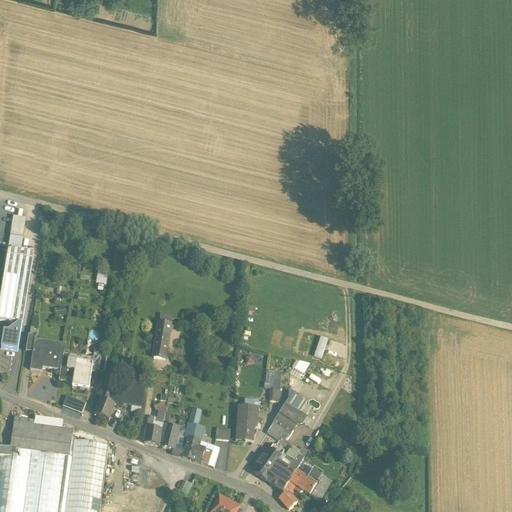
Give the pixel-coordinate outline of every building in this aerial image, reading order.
[(21,251),(8,249),(0,299),(0,321),(9,323),(13,329),(19,324),(22,325),(33,261),(20,259),(21,251)] [(160,322),(171,324),(172,316),(161,315),(160,322)] [(171,324),(160,322),(158,333),(169,335),(171,324)] [(1,349),(17,351),(22,325),(19,324),(13,329),(8,333),(4,332),(1,349)] [(169,335),(158,333),(156,342),(167,344),(169,335)] [(36,337),(28,336),(26,352),(33,353),(34,345),(34,346),(35,341),(36,337)] [(65,346),(35,341),(34,346),(34,345),(33,353),(30,371),(42,373),(43,369),(61,372),(64,356),(65,346)] [(167,344),(156,342),(154,359),(165,361),(167,344)] [(238,361),(252,365),(255,353),(242,349),(238,361)] [(92,360),(64,356),(61,372),(59,382),(78,385),(77,389),(89,391),(91,374),(93,366),(92,366),(92,360)] [(101,359),(93,357),(92,360),(92,366),(93,366),(91,374),(98,375),(101,359)] [(110,360),(101,359),(98,375),(108,376),(110,360)] [(297,361),(292,368),(303,375),(309,365),(297,361)] [(282,373),(274,373),(271,390),(280,391),(282,373)] [(112,386),(99,381),(97,391),(104,393),(109,395),(112,386)] [(111,396),(108,404),(115,406),(121,409),(123,405),(140,407),(143,392),(126,389),(124,399),(118,397),(117,399),(111,396)] [(280,391),(271,390),(270,403),(279,404),(280,391)] [(111,396),(104,393),(101,401),(108,404),(111,396)] [(293,393),(285,405),(299,414),(307,402),(293,393)] [(83,415),(87,404),(67,397),(64,407),(83,415)] [(108,404),(101,401),(94,416),(109,422),(115,406),(108,404)] [(299,414),(285,405),(279,415),(296,426),(303,417),(299,414)] [(163,421),(165,408),(157,411),(156,419),(163,421)] [(258,409),(238,408),(236,442),(253,444),(255,423),(257,424),(258,409)] [(192,411),(188,426),(197,428),(200,413),(192,411)] [(296,426),(279,415),(267,434),(278,442),(281,437),(287,441),(296,426)] [(156,419),(154,419),(152,430),(162,431),(163,421),(156,419)] [(34,423),(14,420),(13,430),(33,433),(34,423)] [(188,426),(179,424),(178,429),(179,429),(178,432),(186,433),(188,426)] [(188,440),(199,443),(203,430),(197,428),(188,426),(186,433),(178,432),(175,446),(185,449),(186,447),(183,446),(184,440),(185,440),(186,439),(188,440)] [(178,429),(167,427),(164,438),(162,448),(162,449),(174,452),(178,432),(179,429),(178,429)] [(152,430),(147,429),(144,444),(159,447),(161,436),(162,431),(152,430)] [(217,441),(231,441),(231,429),(217,429),(217,441)] [(33,433),(13,430),(10,449),(11,449),(30,452),(65,457),(71,458),(74,441),(74,438),(33,433)] [(199,443),(188,440),(188,441),(186,447),(197,449),(198,448),(199,443)] [(99,511),(108,446),(74,441),(71,458),(64,511),(99,511)] [(214,448),(199,443),(198,448),(204,451),(212,453),(214,448)] [(185,449),(177,447),(174,455),(183,458),(185,449)] [(197,449),(186,447),(185,449),(183,458),(200,464),(203,457),(204,451),(198,448),(197,449)] [(284,453),(275,447),(271,453),(279,459),(284,453)] [(10,449),(0,448),(0,457),(10,458),(11,449),(10,449)] [(208,466),(214,468),(219,450),(214,448),(212,453),(210,459),(208,466)] [(10,458),(0,457),(0,511),(22,511),(30,452),(11,449),(10,458)] [(212,453),(204,451),(203,457),(210,459),(212,453)] [(271,471),(263,465),(271,453),(269,451),(256,469),(254,467),(252,470),(255,472),(253,473),(264,481),(271,471)] [(57,511),(65,457),(30,452),(22,511),(57,511)] [(271,453),(263,465),(271,471),(279,459),(271,453)] [(275,472),(284,479),(289,470),(295,473),(304,460),(297,456),(294,461),(286,456),(275,472)] [(65,457),(57,511),(64,511),(71,458),(65,457)] [(210,459),(203,457),(200,464),(208,466),(210,459)] [(323,475),(314,469),(307,479),(316,485),(317,484),(323,475)] [(289,470),(284,479),(289,483),(295,473),(289,470)] [(284,479),(274,471),(266,482),(283,494),(285,490),(290,483),(289,483),(284,479)] [(307,479),(296,472),(295,473),(289,483),(293,486),(309,496),(310,496),(316,485),(307,479)] [(334,482),(323,475),(317,484),(329,491),(334,482)] [(293,486),(290,483),(285,490),(290,496),(294,489),(291,488),(293,486)] [(329,491),(317,484),(316,485),(310,496),(321,503),(329,491)] [(290,496),(285,490),(283,494),(284,494),(279,500),(289,511),(297,504),(290,496)] [(237,511),(239,508),(219,498),(211,511),(237,511)]
